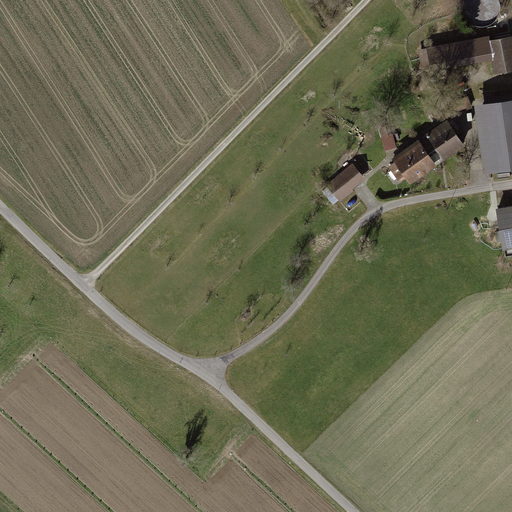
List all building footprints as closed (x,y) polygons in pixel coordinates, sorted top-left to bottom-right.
[(511,33),(511,34),(427,48),(431,72),(492,62),(495,78),(511,75),(511,33)] [(477,95),(489,171),(511,167),(511,94),(511,89),(477,95)] [(446,123),(429,136),(448,163),(466,150),(446,123)] [(429,136),(411,150),(430,176),(448,163),(429,136)] [(411,150),(393,163),(412,189),(430,176),(411,150)] [(325,188),(338,203),(364,181),(351,166),(325,188)] [(511,205),(497,208),(504,250),(511,248),(511,205)]
